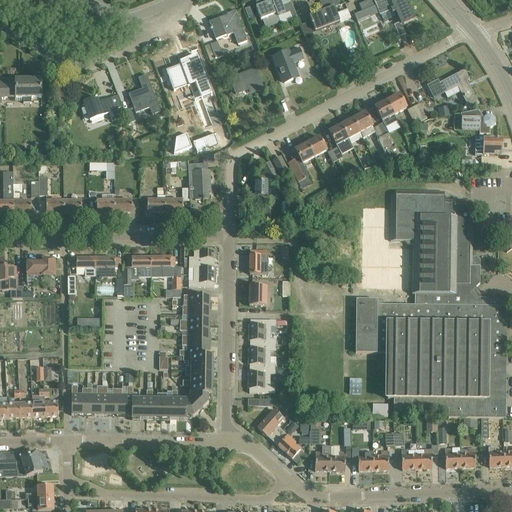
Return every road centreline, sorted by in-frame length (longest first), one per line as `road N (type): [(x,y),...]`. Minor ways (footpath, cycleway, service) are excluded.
road 1 (residential): [(226,233),(229,160),(471,29)]
road 2 (residential): [(66,477),(107,494),(265,499),(288,480)]
road 3 (residential): [(228,444),(226,233)]
road 4 (residential): [(0,27),(82,66),(129,49),(177,0)]
road 5 (residential): [(511,492),(345,495)]
road 6 (residential): [(226,233),(61,232)]
road 7 (residential): [(65,440),(228,444)]
road 8 (residential): [(64,352),(61,232)]
